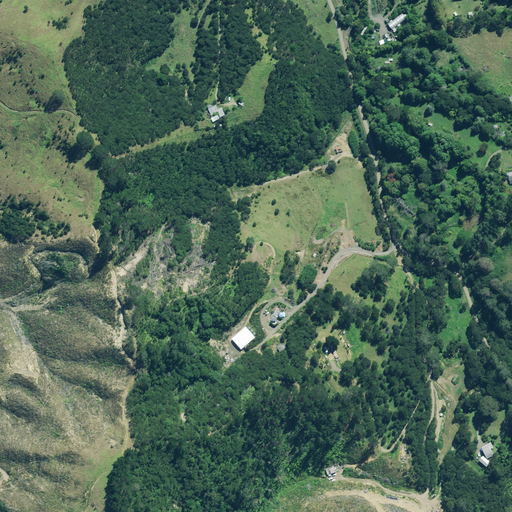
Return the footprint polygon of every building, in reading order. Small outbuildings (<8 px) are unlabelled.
[(390,22),(390,23),(388,24),(394,33),(397,31),(395,29),(398,26),(399,27),(401,26),(400,24),(407,19),(402,13),(399,15),(399,16),(394,20),(390,22)] [(207,107),(209,110),(212,116),(216,114),(215,112),(218,110),(216,106),(214,103),(207,107)] [(351,224),(352,227),(367,222),(366,219),(351,224)] [(272,317),(271,323),(276,326),(278,323),(280,320),(277,317),(279,314),(276,312),(272,317)] [(250,328),(236,342),(238,344),(252,330),(250,328)] [(494,456),(489,447),(483,450),(487,459),(494,456)] [(490,463),(483,457),(479,461),(486,467),(490,463)]
